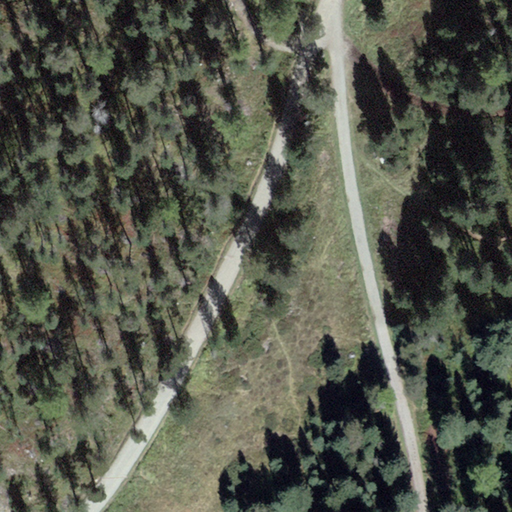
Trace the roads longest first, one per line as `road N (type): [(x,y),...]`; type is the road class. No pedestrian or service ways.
road 1 (track): [(334,0),(250,239),(127,473),(86,511)]
road 2 (track): [(334,1),(351,184),(427,511)]
